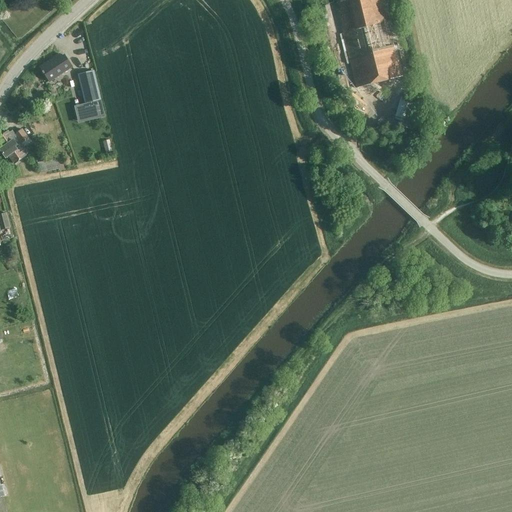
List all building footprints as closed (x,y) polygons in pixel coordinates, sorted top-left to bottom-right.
[(356,88),(401,77),(382,0),(342,0),(337,2),(339,10),(337,10),(356,88)] [(50,82),(72,67),(65,55),(62,57),(60,54),(40,68),(50,82)] [(101,100),(94,71),(77,75),(85,104),(101,100)] [(26,156),(29,154),(24,147),(31,141),(22,129),(15,135),(12,131),(9,133),(8,132),(0,137),(0,143),(3,148),(0,149),(6,158),(9,156),(15,164),(26,156)] [(37,163),(40,174),(58,169),(59,171),(64,170),(61,157),(37,163)] [(1,231),(10,228),(6,213),(0,214),(0,231),(1,232),(1,231)]
